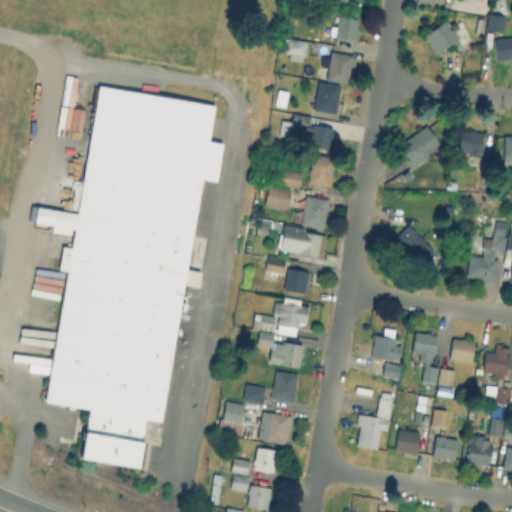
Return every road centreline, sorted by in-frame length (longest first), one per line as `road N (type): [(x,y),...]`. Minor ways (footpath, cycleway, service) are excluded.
road 1 (residential): [(305,511),(393,0)]
road 2 (residential): [(511,500),(313,466)]
road 3 (residential): [(511,314),(345,290)]
road 4 (residential): [(380,84),(511,97)]
